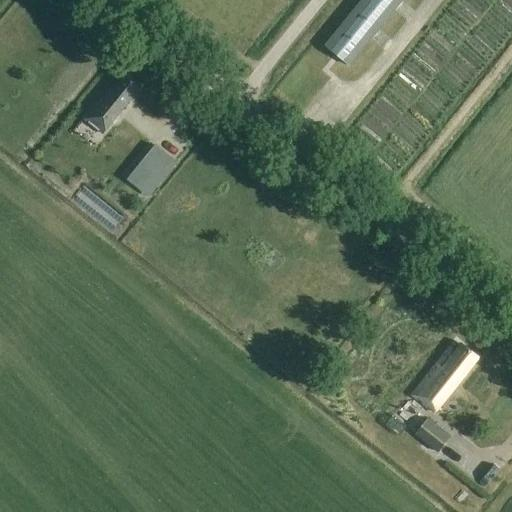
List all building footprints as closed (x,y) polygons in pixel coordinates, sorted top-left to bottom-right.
[(350,66),(402,0),(363,0),(326,47),(350,66)] [(109,88),(84,120),(103,135),(141,88),(125,75),(112,91),(109,88)] [(130,178),(146,191),(151,185),(155,189),(177,163),(172,159),(156,146),(130,178)] [(410,396),(414,398),(435,415),(479,359),(463,347),(461,348),(455,343),(453,341),(410,396)] [(414,435),(438,453),(450,437),(427,419),(414,435)]
